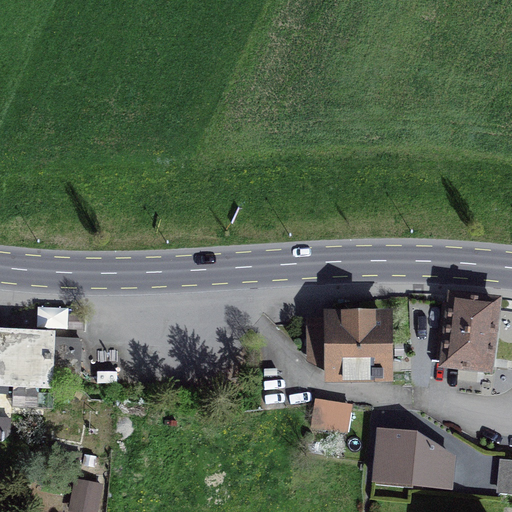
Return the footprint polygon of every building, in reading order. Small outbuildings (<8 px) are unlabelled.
[(495,310),(444,304),(440,336),(449,337),(446,362),(432,360),(430,376),(491,383),(494,363),(488,362),(495,310)] [(385,324),(302,324),(302,351),(313,361),(332,371),(372,371),(372,379),(386,379),(386,370),(385,370),(385,324)] [(0,380),(80,385),(81,341),(0,337),(0,380)] [(314,427),(351,429),(353,397),(316,396),(314,427)] [(124,410),(114,511),(191,511),(193,491),(200,417),(124,410)] [(10,420),(0,418),(0,438),(2,439),(9,434),(10,420)] [(375,480),(450,487),(453,460),(416,437),(380,433),(375,480)] [(511,462),(503,462),(500,492),(511,492),(511,462)] [(97,487),(77,482),(74,496),(94,500),(97,487)] [(191,511),(289,511),(291,500),(193,491),(191,511)]
